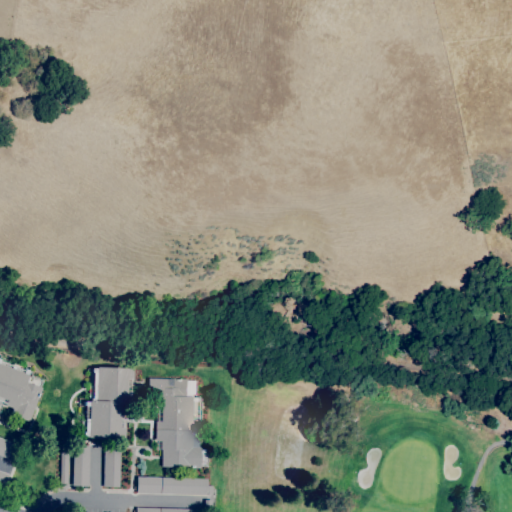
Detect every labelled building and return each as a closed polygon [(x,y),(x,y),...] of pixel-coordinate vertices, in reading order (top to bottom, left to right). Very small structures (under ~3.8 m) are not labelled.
[(29,422),(10,414),(12,408),(5,405),(5,404),(0,401),(0,363),(11,368),(12,365),(24,370),(25,369),(28,370),(27,374),(28,375),(26,382),(42,388),(39,395),(29,422)] [(124,438),(88,437),(88,436),(84,436),(84,432),(88,432),(88,419),(85,419),(85,406),(84,406),(84,402),(88,402),(88,400),(90,400),(90,398),(92,399),(92,397),(93,372),(92,372),(92,368),(96,368),(96,367),(133,368),(132,379),(127,379),(126,393),(130,394),(130,406),(122,406),(122,413),(119,413),(119,427),(124,427),(124,438)] [(200,468),(161,466),(161,449),(160,449),(160,441),(154,441),(155,421),(161,421),(161,407),(155,407),(156,399),(147,399),(148,378),(168,379),(168,385),(171,385),(172,379),(187,379),(187,380),(193,380),(193,395),(191,395),(191,397),(193,397),(193,398),(197,398),(196,415),(192,415),(192,428),(196,428),(196,436),(199,436),(199,447),(200,447),(200,449),(205,449),(204,452),(200,452),(200,468)] [(13,461),(0,456),(0,437),(19,445),(13,461)] [(119,487),(103,486),(104,444),(120,445),(119,487)] [(67,483),(59,483),(61,445),(68,445),(67,483)] [(88,486),(72,486),(73,445),(89,446),(88,486)] [(3,490),(0,488),(0,471),(8,475),(3,490)] [(212,495),(136,492),(136,476),(207,479),(207,485),(212,486),(212,495)] [(135,511),(135,507),(204,509),(204,500),(212,500),(211,511),(135,511)]
